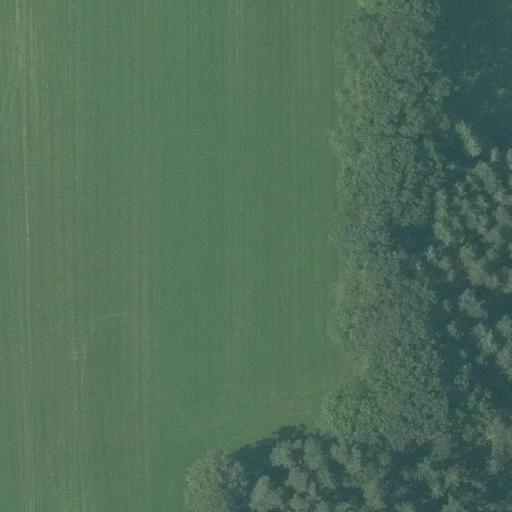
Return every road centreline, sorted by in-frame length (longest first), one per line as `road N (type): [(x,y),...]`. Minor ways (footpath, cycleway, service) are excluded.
road 1 (unclassified): [(385,438),(386,0)]
road 2 (unclassified): [(385,438),(511,423)]
